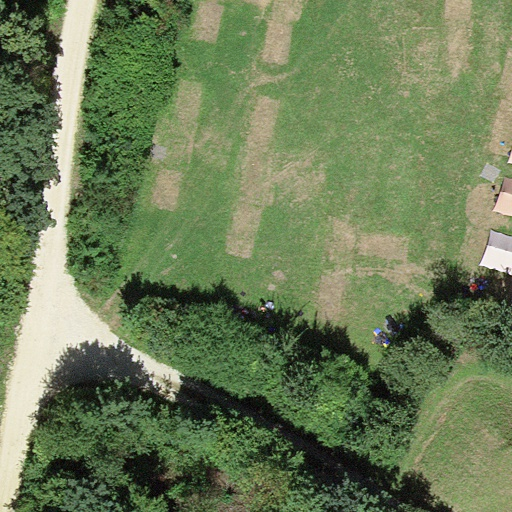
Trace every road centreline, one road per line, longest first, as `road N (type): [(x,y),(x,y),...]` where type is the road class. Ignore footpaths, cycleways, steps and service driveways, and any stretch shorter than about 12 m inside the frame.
road 1 (track): [(88,0),(0,491)]
road 2 (track): [(29,333),(264,435),(374,511)]
